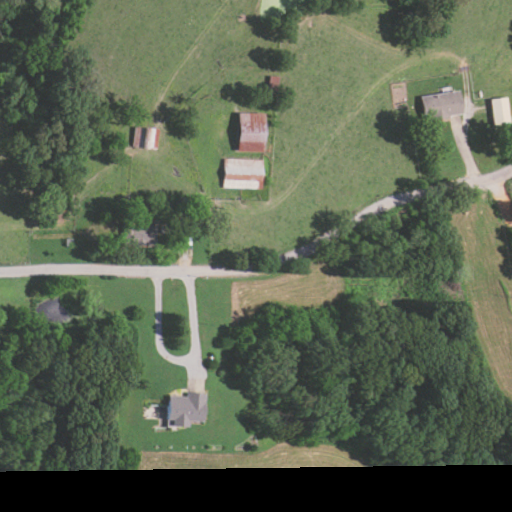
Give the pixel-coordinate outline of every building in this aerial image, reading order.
[(461,114),(457,89),(418,96),(423,121),(461,114)] [(507,122),(504,97),(488,98),(491,124),(507,122)] [(235,151),(262,151),(263,113),(236,112),(235,151)] [(157,128),(133,127),(132,147),(156,148),(157,128)] [(261,159),(222,158),(221,187),(261,188),(261,159)] [(203,393),(184,392),(184,396),(167,395),(167,426),(188,426),(188,420),(202,421),(203,393)]
